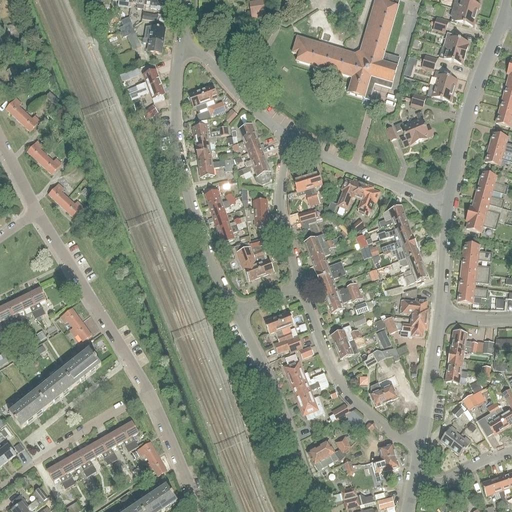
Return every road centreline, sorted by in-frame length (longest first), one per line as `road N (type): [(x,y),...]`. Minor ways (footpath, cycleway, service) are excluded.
road 1 (residential): [(233,312),(196,232),(174,148),(181,41)]
road 2 (residential): [(313,511),(288,431),(233,312)]
road 3 (residential): [(148,394),(37,214)]
road 4 (residential): [(420,444),(385,431),(343,392),(301,291)]
road 5 (residential): [(446,206),(454,152),(501,18)]
road 6 (residential): [(0,489),(148,394)]
road 7 (residential): [(446,206),(290,138)]
road 8 (residential): [(301,291),(281,237),(290,138)]
road 9 (residential): [(290,138),(181,41)]
road 10 (residential): [(420,444),(439,315)]
road 11 (residential): [(197,511),(148,394)]
